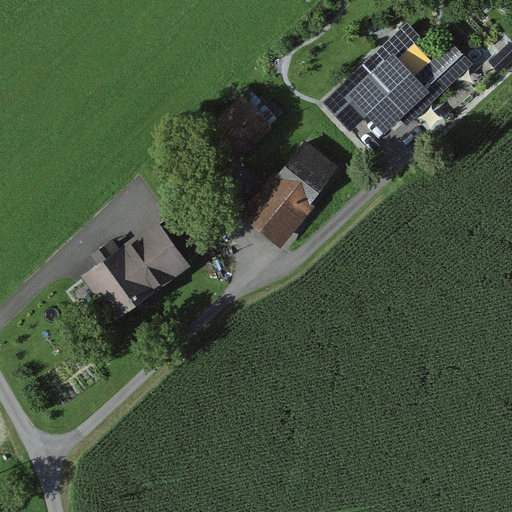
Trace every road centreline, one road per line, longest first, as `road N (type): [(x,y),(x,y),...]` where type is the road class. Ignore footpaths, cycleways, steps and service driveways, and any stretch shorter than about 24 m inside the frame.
road 1 (track): [(401,152),(297,265),(231,295),(42,475)]
road 2 (track): [(53,511),(32,444),(0,391)]
